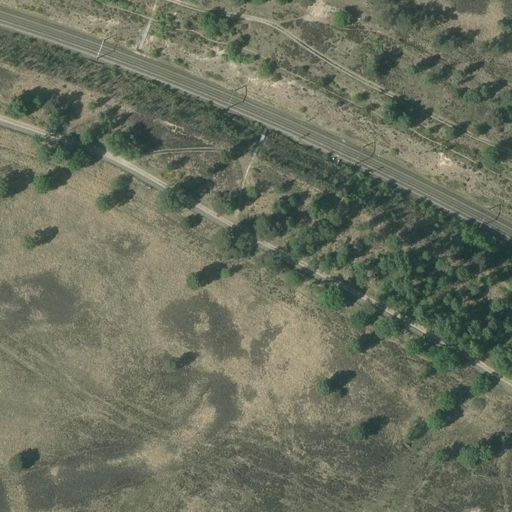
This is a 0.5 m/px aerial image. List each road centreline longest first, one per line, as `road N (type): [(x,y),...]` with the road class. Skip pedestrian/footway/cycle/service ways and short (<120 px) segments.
road 1 (track): [(0,117),(164,184),(511,383)]
road 2 (track): [(511,154),(330,65),(268,21),(172,0)]
